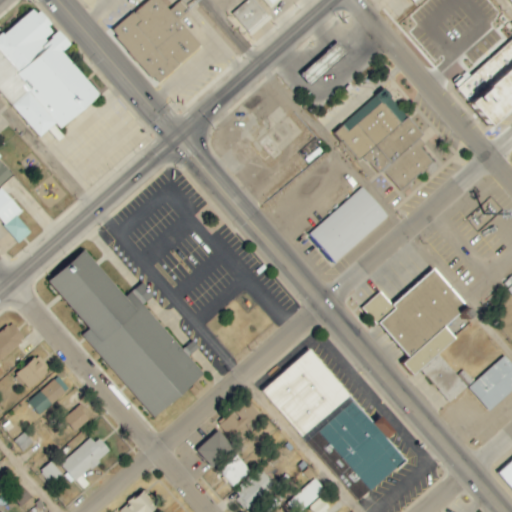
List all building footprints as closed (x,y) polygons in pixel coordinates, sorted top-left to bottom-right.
[(158,0),(147,0),(111,33),(158,84),(200,46),(158,0)] [(270,19),(253,0),(248,0),(232,15),(251,36),(270,19)] [(280,0),(261,0),(271,10),(280,0)] [(99,96),(62,53),(70,46),(57,31),(53,34),(32,9),(0,36),(0,94),(37,139),(48,131),(57,142),(63,137),(58,131),(99,96)] [(511,110),(511,31),(509,33),(511,36),(511,40),(470,77),(468,74),(455,84),(492,128),(511,110)] [(319,76),(345,52),(337,43),(311,67),(319,76)] [(400,191),(434,162),(416,141),(423,136),(408,118),(401,124),(376,96),(347,121),(353,128),(348,132),(343,126),(334,133),(365,169),(370,164),(378,173),(382,170),(400,191)] [(0,185),(12,174),(0,161),(0,185)] [(308,235),(333,264),(388,217),(362,187),(308,235)] [(30,234),(16,217),(21,213),(1,188),(0,188),(0,222),(18,244),(30,234)] [(203,375),(143,303),(135,310),(85,250),(48,280),(88,329),(83,334),(152,418),(203,375)] [(363,307),(408,358),(402,363),(413,376),(420,370),(449,403),(473,381),(463,370),(457,375),(437,353),(455,338),(445,325),(466,306),(433,268),(391,305),(380,292),(363,307)] [(138,309),(149,296),(138,285),(126,298),(138,309)] [(0,361),(25,338),(11,322),(0,332),(0,361)] [(261,389),(335,477),(344,469),(349,475),(353,471),(369,491),(406,461),(386,438),(393,432),(380,417),(372,423),(310,349),(261,389)] [(15,374),(29,389),(47,372),(34,357),(15,374)] [(486,411),(511,389),(511,367),(504,357),(466,387),(486,411)] [(39,416),(65,392),(53,379),(27,403),(39,416)] [(63,419),(73,432),(90,420),(80,406),(63,419)] [(253,420),(241,406),(221,423),(233,437),(253,420)] [(212,468),(233,447),(217,431),(196,451),(212,468)] [(33,442),(23,432),(13,442),(22,452),(33,442)] [(58,466),(72,482),(74,480),(83,489),(88,484),(81,477),(108,452),(93,435),(58,466)] [(219,472),(232,486),(250,470),(236,455),(219,472)] [(511,459),(498,471),(511,489),(511,459)] [(61,475),(51,462),(39,472),(50,485),(61,475)] [(233,494),(246,509),(273,484),(260,469),(233,494)] [(31,495),(40,485),(28,473),(19,484),(31,495)] [(292,511),(300,511),(325,491),(315,479),(286,503),(292,511)] [(31,497),(19,484),(8,494),(20,507),(31,497)] [(118,511),(151,511),(158,506),(144,490),(118,511)] [(311,511),(323,511),(329,509),(322,498),(308,507),(311,511)] [(278,511),(269,502),(259,511),(278,511)]
